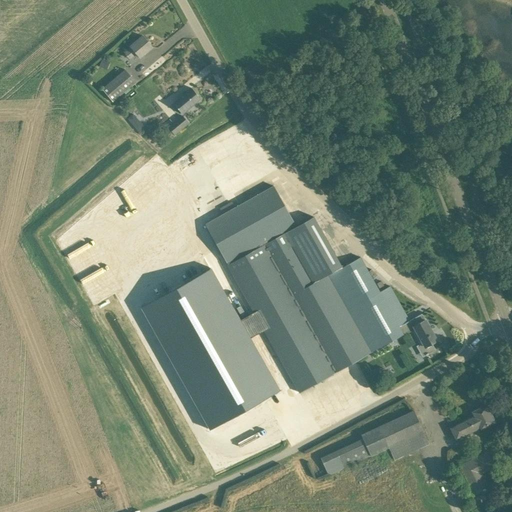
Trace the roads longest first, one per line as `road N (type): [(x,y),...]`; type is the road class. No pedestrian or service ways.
road 1 (unclassified): [(181,0),(227,84),(290,166),(477,331)]
road 2 (unclassified): [(131,511),(198,489),(430,375),(462,356),(477,331)]
road 3 (secondary): [(507,320),(383,0)]
